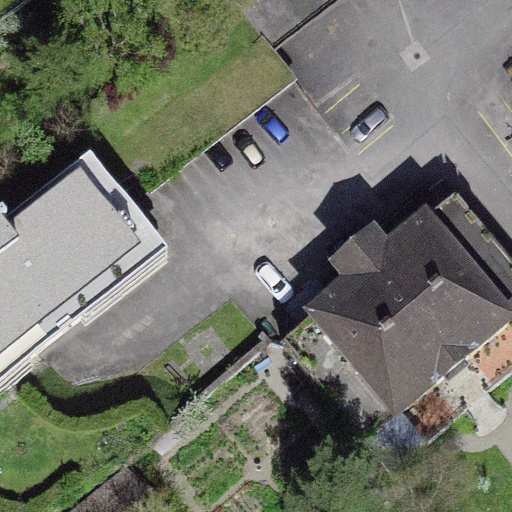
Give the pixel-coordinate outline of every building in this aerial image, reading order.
[(232,0),(261,37),(273,53),(270,47),(332,0),(232,0)] [(89,167),(108,192),(133,173),(146,191),(292,79),(273,53),(261,37),(116,149),(95,123),(69,144),(88,168),(89,167)] [(89,167),(88,168),(0,236),(0,374),(20,359),(25,365),(80,322),(75,316),(156,253),(108,192),(89,167)] [(391,475),(511,372),(511,272),(442,190),(414,214),(424,226),(385,259),(372,243),(336,274),(349,289),(283,348),(391,475)] [(72,511),(121,511),(147,492),(127,468),(72,511)]
